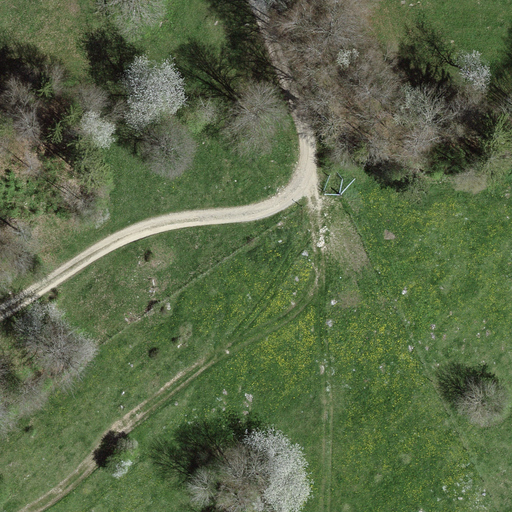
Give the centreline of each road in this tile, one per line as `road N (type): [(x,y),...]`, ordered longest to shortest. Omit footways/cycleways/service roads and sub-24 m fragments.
road 1 (track): [(328,293),(221,351),(125,422),(29,511)]
road 2 (track): [(301,184),(268,208),(167,220),(120,237),(0,312)]
road 3 (track): [(301,184),(328,293),(322,511)]
road 4 (track): [(259,0),(298,105),(301,184)]
